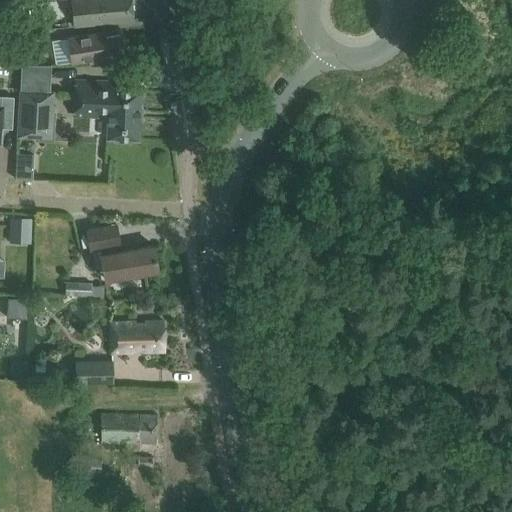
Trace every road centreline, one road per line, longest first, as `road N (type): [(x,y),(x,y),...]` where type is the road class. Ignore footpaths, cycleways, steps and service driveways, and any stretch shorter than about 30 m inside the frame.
road 1 (tertiary): [(254,511),(216,282),(218,217)]
road 2 (tertiary): [(218,217),(247,139),(324,47)]
road 3 (residential): [(0,200),(194,211)]
